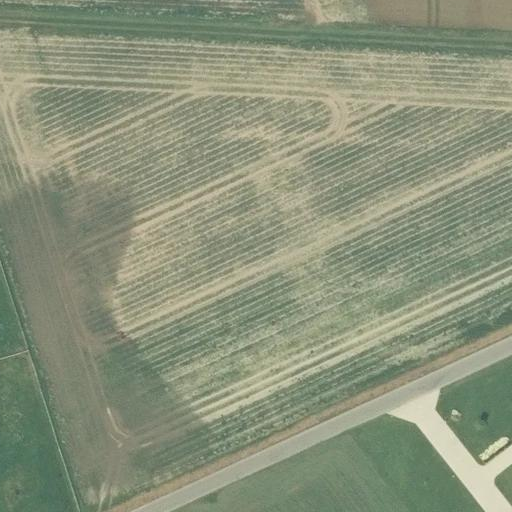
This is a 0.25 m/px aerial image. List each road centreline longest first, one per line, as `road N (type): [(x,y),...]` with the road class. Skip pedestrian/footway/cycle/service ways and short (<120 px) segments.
road 1 (track): [(511,47),(0,15)]
road 2 (unclassified): [(151,511),(511,344)]
